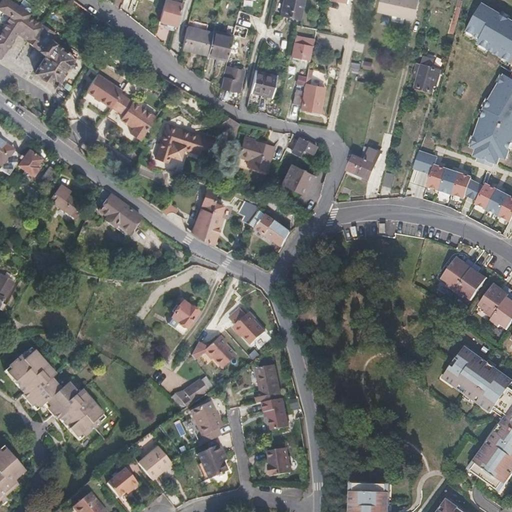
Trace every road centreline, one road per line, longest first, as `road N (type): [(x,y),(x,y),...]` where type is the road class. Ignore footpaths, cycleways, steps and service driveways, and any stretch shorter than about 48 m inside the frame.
road 1 (residential): [(319,216),(339,160),(336,146),(318,133),(219,105),(87,0)]
road 2 (tertiary): [(0,103),(229,264)]
road 3 (tertiary): [(269,286),(301,376),(319,511)]
road 4 (residential): [(319,216),(399,211),(449,223),(511,255)]
